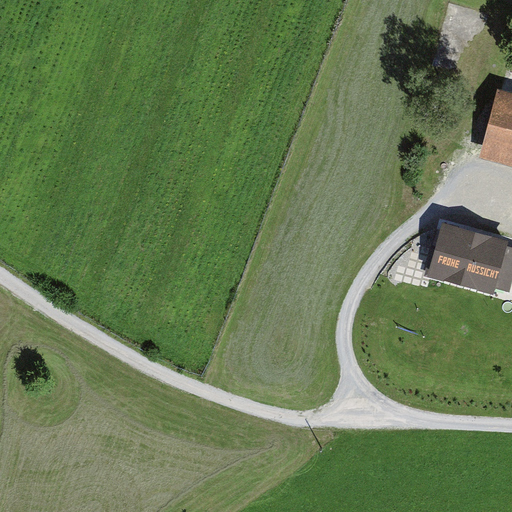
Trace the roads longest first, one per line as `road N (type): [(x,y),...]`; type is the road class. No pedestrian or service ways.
road 1 (track): [(0,275),(148,366),(254,409),(312,420),(355,408),(511,425)]
road 2 (track): [(511,226),(443,208),(402,234),(359,284),(343,324),(355,408)]
